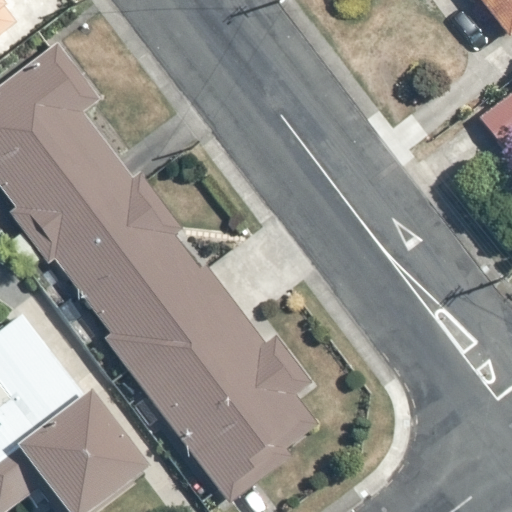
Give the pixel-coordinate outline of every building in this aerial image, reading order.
[(0,0),(0,15),(16,3),(13,0),(0,0)] [(511,0),(481,0),(507,38),(511,34),(511,0)] [(104,96),(58,38),(0,83),(0,193),(110,333),(103,339),(221,488),(319,411),(83,112),(104,96)] [(511,150),(511,84),(475,114),(508,154),(511,150)] [(0,511),(30,511),(56,493),(70,511),(95,511),(157,464),(96,384),(84,393),(20,310),(0,325),(0,511)]
